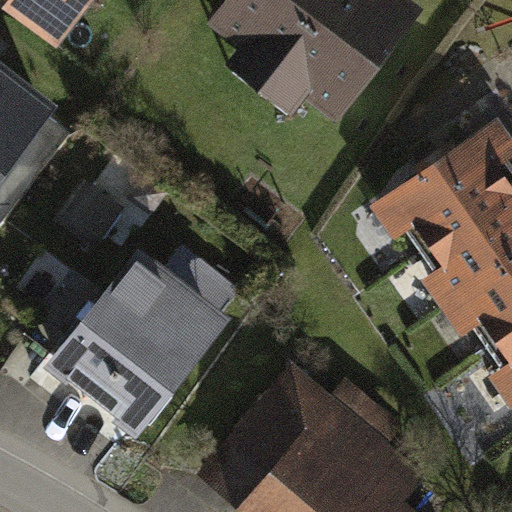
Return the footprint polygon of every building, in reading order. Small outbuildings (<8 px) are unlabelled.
[(0,0),(0,2),(47,40),(79,0),(0,0)] [(399,0),(231,0),(217,19),(338,112),(415,12),(399,0)] [(511,160),(495,137),(382,215),(511,401),(511,160)] [(106,234),(128,204),(92,177),(70,207),(106,234)] [(135,263),(52,368),(136,435),(220,329),(135,263)] [(295,373),(206,475),(249,511),(396,511),(391,508),(417,478),(295,373)]
